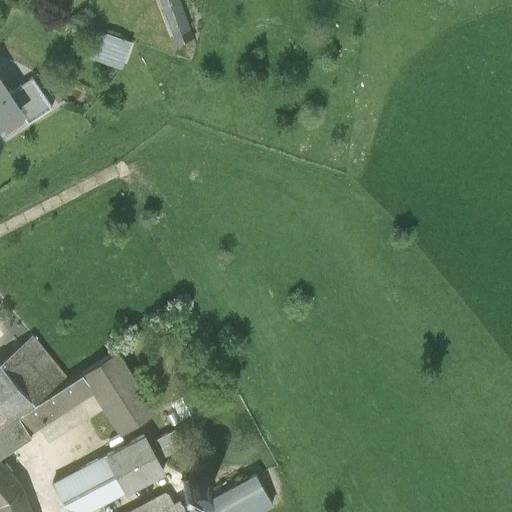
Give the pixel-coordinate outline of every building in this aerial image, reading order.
[(193,39),(179,0),(162,0),(178,44),(193,39)] [(130,42),(100,32),(92,57),(121,67),(130,42)] [(11,95),(0,78),(0,125),(22,111),(11,95)] [(32,80),(11,95),(22,111),(29,121),(50,107),(32,80)] [(33,336),(0,362),(0,425),(71,380),(33,336)] [(94,391),(119,432),(155,411),(118,351),(82,372),(94,391)] [(94,391),(82,372),(71,380),(0,425),(0,454),(32,435),(30,432),(94,391)] [(174,432),(148,446),(155,460),(181,446),(174,432)] [(148,446),(143,436),(56,483),(67,505),(86,510),(161,470),(155,460),(148,446)] [(0,461),(0,501),(20,484),(0,461)] [(255,474),(185,511),(258,511),(272,505),(255,474)] [(0,501),(0,511),(30,511),(20,484),(0,501)] [(185,511),(180,502),(172,506),(166,494),(130,511),(185,511)]
